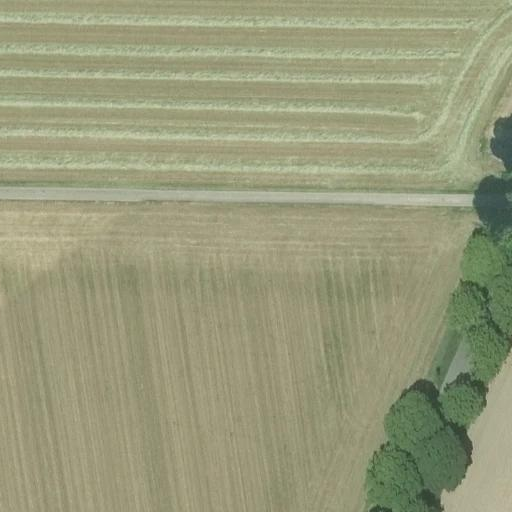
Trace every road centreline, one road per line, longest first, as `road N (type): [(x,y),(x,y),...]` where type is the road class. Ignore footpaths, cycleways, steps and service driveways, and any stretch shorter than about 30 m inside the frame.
road 1 (track): [(511,194),(0,190)]
road 2 (tertiary): [(511,282),(414,511)]
